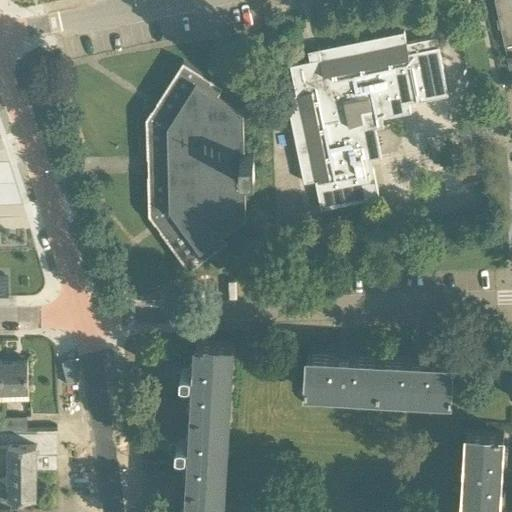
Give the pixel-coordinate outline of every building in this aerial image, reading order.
[(511,0),(494,0),(504,47),(511,44),(511,0)] [(319,59),(311,61),(290,65),(296,95),(286,97),(304,183),(315,181),(321,209),(379,197),(371,159),(381,157),(375,129),(384,127),(382,118),(411,112),(409,103),(448,95),(438,46),(437,46),(436,37),(406,43),(404,32),(317,49),(319,59)] [(165,226),(160,230),(189,270),(227,242),(222,234),(246,216),(245,178),(255,177),(255,149),(244,150),(243,111),(218,95),(223,86),(183,61),(156,102),(161,105),(157,112),(152,109),(146,118),(147,157),(153,157),(154,175),(148,175),(148,214),(155,223),(160,220),(165,226)] [(483,181),(473,184),(475,194),(485,192),(483,181)] [(230,416),(232,380),(234,343),(196,341),(194,372),(191,369),(186,368),(182,369),(178,371),(175,374),(174,382),(180,383),(181,383),(182,384),(184,385),(185,385),(188,385),(189,384),(190,383),(194,383),(192,414),(230,416)] [(305,391),(342,393),(344,355),(307,353),(305,391)] [(380,357),(344,355),(342,393),(378,395),(380,357)] [(378,395),(414,397),(416,360),(380,357),(378,395)] [(1,360),(2,392),(29,391),(28,359),(1,360)] [(453,362),(416,360),(414,397),(451,399),(453,362)] [(225,489),(228,452),(230,416),(192,414),(190,444),(186,441),(182,440),(177,441),(173,443),(170,446),(170,454),(176,454),(177,455),(178,456),(179,456),(181,457),(182,457),(184,456),(185,456),(186,455),(189,455),(187,487),(225,489)] [(3,417),(3,429),(27,429),(27,417),(3,417)] [(464,467),(502,469),(504,432),(466,430),(464,467)] [(7,446),(0,445),(0,472),(8,472),(36,472),(36,446),(7,446)] [(502,469),(464,467),(462,503),(500,505),(502,469)] [(0,486),(0,499),(8,499),(36,499),(36,472),(8,472),(8,486),(0,486)] [(224,511),(225,489),(187,487),(185,511),(224,511)] [(461,511),(499,511),(500,505),(462,503),(461,511)]
